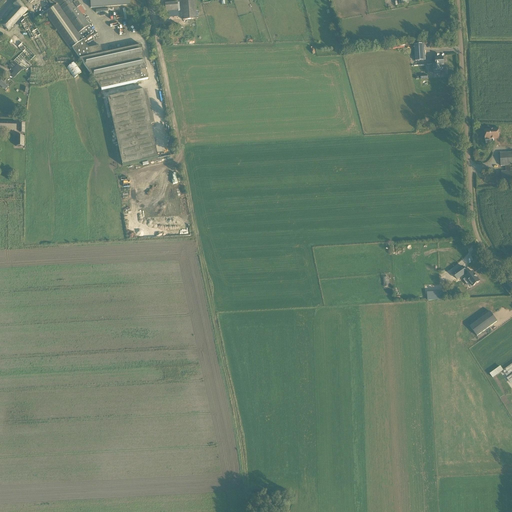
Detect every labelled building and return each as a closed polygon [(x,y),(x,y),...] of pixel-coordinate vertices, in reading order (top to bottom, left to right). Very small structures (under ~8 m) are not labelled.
[(27,11),(18,0),(17,0),(12,6),(16,9),(1,25),(8,31),(27,11)] [(80,6),(76,1),(73,3),(71,0),(48,0),(53,7),(44,13),(70,50),(72,48),(80,59),(79,59),(101,89),(148,79),(146,70),(141,46),(102,54),(100,46),(89,49),(84,43),(91,37),(90,35),(93,33),(88,26),(89,26),(77,9),(80,6)] [(196,19),(195,9),(194,0),(180,0),(183,20),(196,19)] [(179,11),(177,3),(164,4),(165,13),(179,11)] [(40,35),(28,14),(23,17),(24,19),(21,23),(25,31),(26,31),(31,40),(40,35)] [(18,47),(31,60),(35,56),(23,42),(18,47)] [(425,54),(424,45),(414,45),(415,53),(415,62),(425,61),(425,54)] [(444,65),(444,58),(440,59),(439,55),(435,55),(436,64),(433,65),(434,71),(442,70),(441,65),(444,65)] [(13,62),(8,67),(12,71),(13,72),(11,75),(14,78),(23,69),(13,62)] [(67,66),(73,77),(81,73),(75,62),(67,66)] [(30,72),(30,84),(39,84),(39,72),(30,72)] [(8,86),(6,84),(1,80),(0,81),(0,86),(5,90),(8,86)] [(107,99),(114,131),(115,133),(150,125),(143,91),(107,99)] [(0,121),(0,130),(16,131),(16,122),(0,121)] [(498,128),(493,129),(493,130),(484,131),(485,140),(499,139),(498,128)] [(511,165),(511,152),(500,153),(501,166),(505,166),(506,172),(501,172),(502,185),(511,184),(511,171),(511,172),(511,166),(511,165)] [(147,168),(158,166),(158,164),(173,160),(171,156),(146,162),(147,168)] [(458,270),(453,274),(457,279),(464,274),(466,278),(463,280),(467,285),(470,283),(473,287),(475,285),(480,282),(473,272),(468,275),(466,273),(467,273),(462,267),(458,270)] [(477,336),(498,322),(491,312),(470,326),(477,336)] [(511,363),(502,370),(507,376),(511,372),(511,363)]
